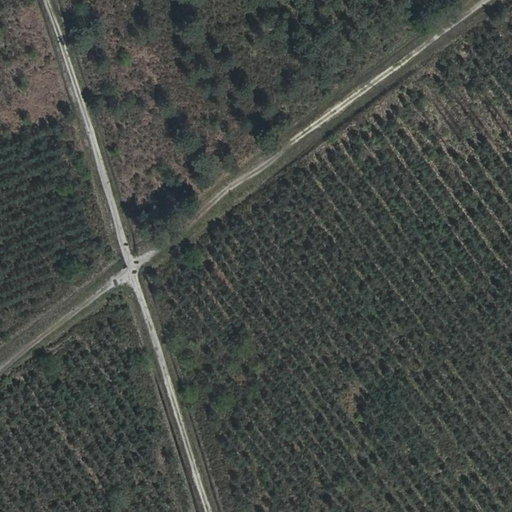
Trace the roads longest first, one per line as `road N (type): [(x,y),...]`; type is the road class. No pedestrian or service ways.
road 1 (track): [(493,0),(0,369)]
road 2 (track): [(205,511),(35,0)]
